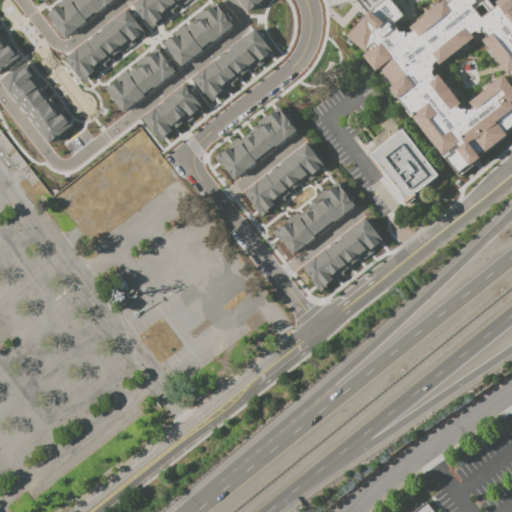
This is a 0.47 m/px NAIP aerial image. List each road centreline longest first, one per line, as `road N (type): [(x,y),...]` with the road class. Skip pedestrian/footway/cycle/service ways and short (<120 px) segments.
road 1 (motorway): [(511,215),(264,453)]
road 2 (motorway): [(511,257),(264,453)]
road 3 (motorway): [(321,472),(511,313)]
road 4 (motorway): [(321,472),(511,350)]
road 5 (residential): [(188,155),(314,329)]
road 6 (tertiary): [(86,511),(251,380)]
road 7 (residential): [(345,511),(511,387)]
road 8 (tertiary): [(511,164),(375,278)]
road 9 (residential): [(307,34),(295,62),(188,155)]
